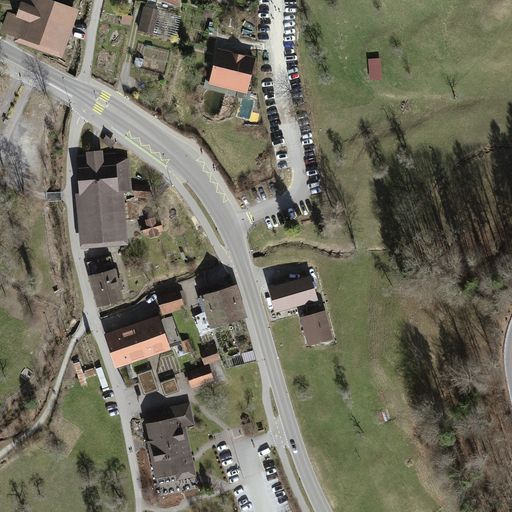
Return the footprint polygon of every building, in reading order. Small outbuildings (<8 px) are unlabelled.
[(0,20),(0,26),(8,30),(8,31),(26,38),(58,49),(73,4),(66,2),(64,7),(42,0),(36,0),(34,8),(23,4),(15,0),(14,0),(9,14),(4,11),(0,20)] [(145,7),(139,30),(152,34),(158,11),(145,7)] [(253,60),(219,51),(212,81),(246,89),(253,60)] [(143,59),(136,57),(134,65),(141,67),(143,59)] [(384,80),(383,59),(371,60),(373,81),(384,80)] [(245,103),(256,104),(256,94),(246,93),(245,103)] [(106,137),(103,141),(111,147),(114,143),(106,137)] [(86,240),(120,238),(116,190),(129,189),(126,158),(116,159),(115,153),(101,154),(101,153),(89,154),(89,155),(79,156),(86,240)] [(148,186),(136,185),(136,196),(147,196),(148,186)] [(148,224),(143,225),(145,234),(150,233),(151,236),(159,234),(158,231),(162,229),(160,221),(155,222),(154,219),(147,221),(148,224)] [(116,279),(110,256),(88,262),(99,304),(121,298),(119,290),(123,289),(120,278),(116,279)] [(308,279),(271,289),(277,309),(314,299),(308,279)] [(236,287),(220,292),(229,320),(244,315),(236,287)] [(180,291),(158,298),(162,313),(184,306),(180,291)] [(229,320),(220,292),(206,296),(199,299),(204,312),(208,310),(209,313),(194,320),(199,333),(211,329),(210,326),(229,320)] [(8,302),(2,311),(18,322),(23,314),(8,302)] [(324,313),(304,318),(310,343),(330,337),(324,313)] [(35,316),(24,347),(33,350),(45,320),(35,316)] [(159,320),(140,327),(150,353),(181,343),(171,317),(159,321),(159,320)] [(117,331),(106,334),(116,364),(150,353),(140,327),(118,334),(117,331)] [(188,339),(183,341),(187,352),(192,350),(188,339)] [(215,347),(201,352),(206,363),(219,358),(215,347)] [(207,367),(189,373),(193,385),(211,379),(207,367)] [(158,389),(152,369),(138,374),(144,394),(158,389)] [(175,377),(160,383),(165,395),(179,390),(175,377)] [(188,466),(193,465),(183,422),(192,420),(189,405),(176,407),(188,466)] [(149,427),(159,472),(175,469),(177,478),(195,475),(193,465),(188,466),(176,407),(150,413),(153,426),(149,427)] [(252,432),(250,423),(244,425),(247,434),(252,432)]
